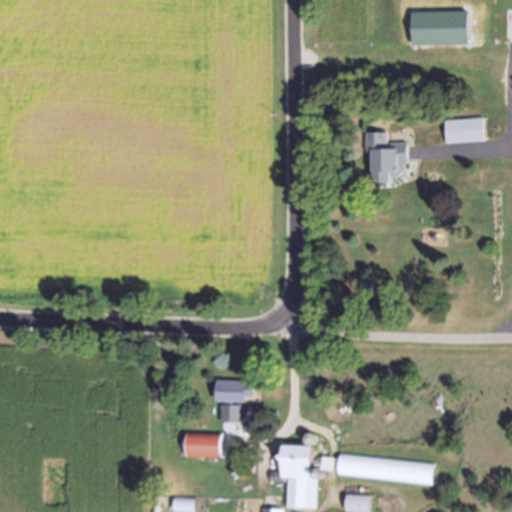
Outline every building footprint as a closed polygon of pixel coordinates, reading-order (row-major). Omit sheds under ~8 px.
[(410,140),(390,140),(390,130),(368,130),(368,150),(376,150),(376,178),(410,179),(410,140)] [(218,401),(255,401),(255,379),(218,379),(218,401)] [(224,420),(240,420),(240,406),(224,406),(224,420)] [(188,456),(224,456),(224,433),(188,433),(188,456)] [(318,508),(318,444),(286,444),(286,471),(272,471),(272,480),(289,480),(289,508),(318,508)] [(348,511),(373,511),(373,493),(348,493),(348,511)]
